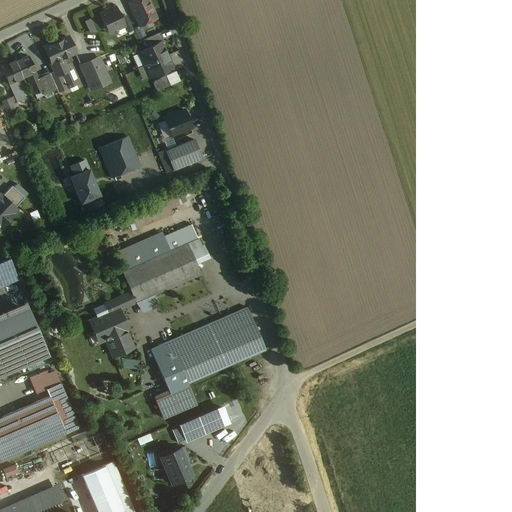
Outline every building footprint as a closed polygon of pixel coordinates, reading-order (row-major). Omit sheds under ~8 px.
[(146,0),(130,0),(128,1),(131,8),(129,8),(135,20),(136,19),(139,26),(155,18),(151,10),(152,10),(148,1),(147,2),(146,0)] [(114,7),(99,14),(104,24),(102,29),(106,30),(108,33),(111,32),(115,33),(117,29),(123,26),(114,7)] [(132,30),(125,15),(120,18),(126,32),(132,30)] [(139,26),(133,29),(137,38),(143,35),(139,26)] [(158,32),(142,40),(146,48),(159,42),(162,41),(158,32)] [(67,37),(43,48),(56,76),(60,74),(66,71),(60,58),(74,52),(67,37)] [(146,48),(137,52),(143,65),(166,54),(164,49),(163,50),(159,42),(146,48)] [(166,54),(143,65),(149,77),(171,67),(167,59),(168,59),(166,54)] [(37,79),(26,55),(13,61),(21,77),(25,75),(33,94),(41,91),(42,90),(37,79)] [(97,57),(80,65),(87,81),(104,73),(97,57)] [(13,61),(0,66),(0,67),(15,102),(25,98),(16,79),(21,77),(13,61)] [(66,71),(60,74),(65,86),(66,86),(68,86),(67,85),(69,84),(73,82),(74,79),(70,70),(66,71)] [(55,89),(48,73),(43,75),(51,91),(55,89)] [(104,73),(87,81),(90,89),(108,81),(104,73)] [(51,91),(43,75),(37,79),(42,90),(41,91),(43,95),(43,94),(45,98),(52,95),(50,91),(51,91)] [(169,85),(165,75),(159,78),(163,88),(169,85)] [(10,97),(0,101),(5,112),(15,108),(10,97)] [(183,110),(163,118),(167,128),(169,128),(171,134),(170,135),(170,136),(190,127),(183,110)] [(127,136),(97,149),(110,178),(139,166),(127,136)] [(183,144),(174,147),(165,151),(172,170),(181,166),(190,162),(191,162),(199,158),(200,158),(193,139),(184,143),(183,143),(183,144)] [(103,205),(84,160),(70,166),(74,176),(69,177),(80,203),(84,202),(88,211),(103,205)] [(11,186),(1,196),(14,208),(24,198),(11,186)] [(181,190),(123,212),(130,230),(172,213),(170,207),(185,201),(181,190)] [(0,195),(0,226),(16,210),(14,208),(1,196),(0,195)] [(116,251),(124,270),(186,244),(195,264),(209,258),(199,237),(197,238),(191,223),(163,236),(161,231),(116,251)] [(124,270),(121,272),(130,292),(135,302),(199,274),(195,264),(186,244),(124,270)] [(6,258),(0,261),(0,283),(14,277),(6,258)] [(130,292),(104,303),(108,312),(95,318),(88,321),(93,333),(101,330),(103,337),(100,338),(101,340),(104,339),(112,356),(131,347),(115,310),(135,302),(130,292)] [(104,303),(91,309),(95,318),(108,312),(104,303)] [(264,349),(246,307),(232,313),(250,355),(264,349)] [(28,310),(0,322),(0,375),(47,356),(28,310)] [(250,355),(232,313),(150,349),(170,394),(178,391),(188,387),(186,383),(250,355)] [(78,428),(59,383),(44,389),(48,396),(64,434),(78,428)] [(195,403),(188,387),(178,391),(186,407),(195,403)] [(170,394),(154,401),(161,418),(186,407),(178,391),(170,394)] [(48,396),(0,417),(0,461),(64,434),(48,396)] [(222,408),(179,427),(184,440),(228,421),(222,408)] [(182,447),(158,457),(170,484),(191,475),(185,462),(188,461),(182,447)] [(112,461),(80,475),(95,511),(116,511),(131,506),(112,461)] [(16,463),(4,468),(7,477),(20,471),(16,463)] [(7,484),(0,487),(0,498),(11,493),(7,484)] [(59,487),(0,511),(36,511),(65,500),(59,487)]
